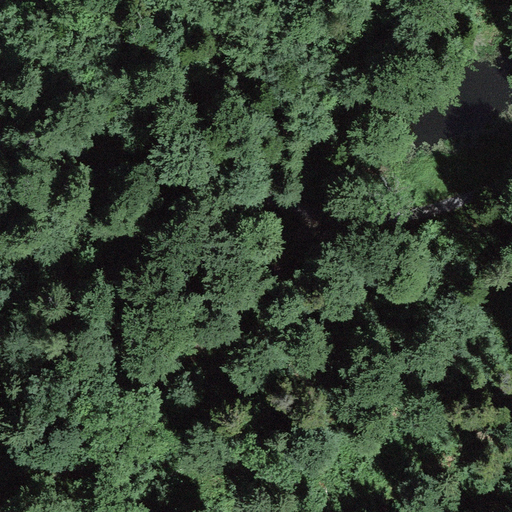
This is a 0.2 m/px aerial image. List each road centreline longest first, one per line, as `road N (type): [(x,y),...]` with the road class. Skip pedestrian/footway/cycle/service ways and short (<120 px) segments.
road 1 (track): [(511,180),(422,213),(370,220),(326,216),(164,164),(89,165),(0,181)]
road 2 (track): [(0,489),(48,475),(152,399),(326,216)]
